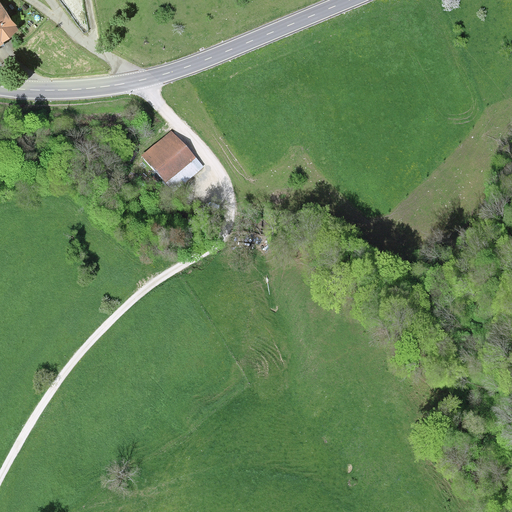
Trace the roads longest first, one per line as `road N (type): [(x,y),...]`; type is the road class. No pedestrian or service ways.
road 1 (track): [(0,477),(96,334),(134,296),(216,244),(231,212),(206,156),(134,79),(34,0)]
road 2 (secondary): [(343,0),(212,56),(134,79),(0,83)]
road 3 (track): [(84,511),(255,470),(331,493),(348,511)]
